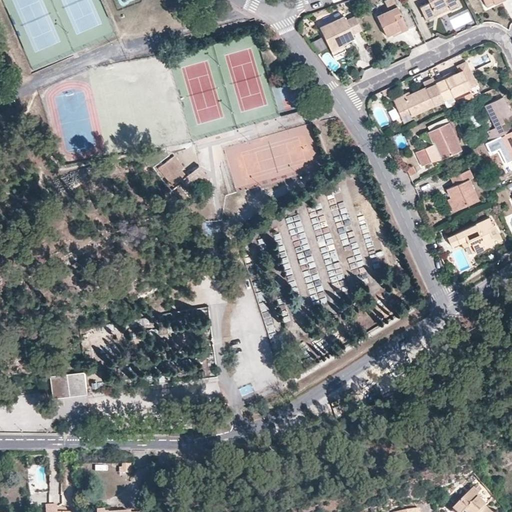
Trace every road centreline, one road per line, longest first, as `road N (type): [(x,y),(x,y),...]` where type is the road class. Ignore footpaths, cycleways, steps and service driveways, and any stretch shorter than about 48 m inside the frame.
road 1 (residential): [(0,442),(226,439),(288,411),(446,312)]
road 2 (residential): [(338,101),(379,165),(446,312)]
road 3 (residential): [(338,101),(476,36),(506,39)]
